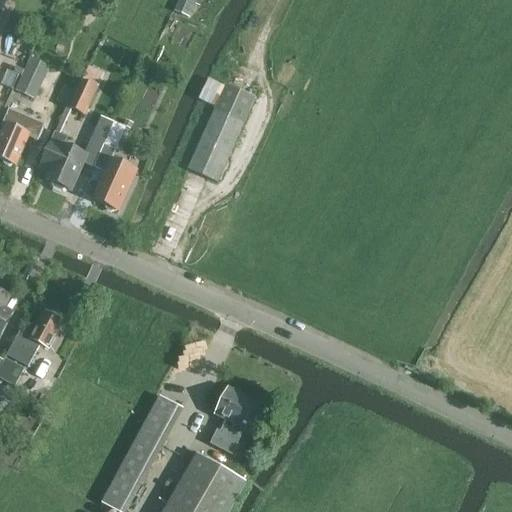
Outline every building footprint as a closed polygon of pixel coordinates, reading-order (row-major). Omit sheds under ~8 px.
[(197,0),(178,0),(174,12),(190,18),(197,0)] [(38,101),(54,68),(34,59),(19,92),(38,101)] [(24,80),(27,74),(17,69),(13,75),(24,80)] [(213,107),(223,85),(209,79),(200,100),(213,107)] [(70,108),(86,115),(97,89),(81,83),(70,108)] [(256,98),(225,84),(188,170),(218,183),(256,98)] [(0,161),(16,168),(30,137),(20,133),(24,124),(11,118),(0,141),(0,161)] [(54,184),(54,189),(61,192),(65,189),(71,192),(86,157),(64,147),(67,141),(55,135),(41,167),(53,173),(49,182),(54,184)] [(108,147),(99,167),(107,171),(94,202),(120,213),(139,171),(115,161),(119,152),(108,147)] [(0,339),(13,316),(4,312),(11,299),(0,293),(0,339)] [(29,368),(40,346),(50,351),(64,324),(45,314),(33,338),(20,333),(8,357),(29,368)] [(4,360),(0,367),(0,377),(16,387),(25,369),(6,358),(4,360)] [(222,450),(248,400),(229,391),(216,417),(227,423),(222,432),(218,431),(211,445),(222,450)] [(127,511),(182,412),(160,399),(102,505),(113,511),(127,511)] [(248,400),(222,450),(233,456),(239,443),(238,443),(244,431),(253,436),(266,409),(248,400)] [(0,463),(6,467),(14,454),(0,446),(0,463)] [(199,456),(166,511),(231,511),(248,483),(199,456)]
